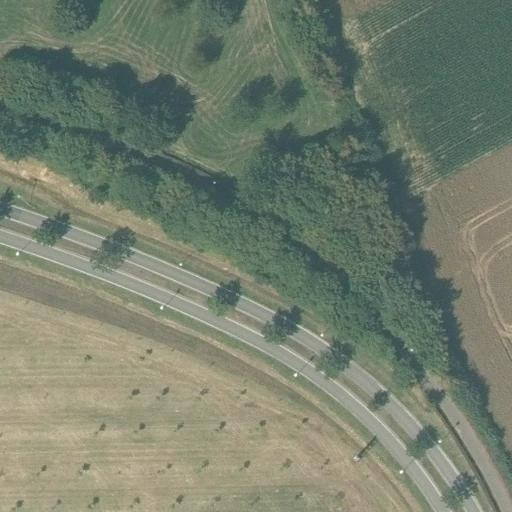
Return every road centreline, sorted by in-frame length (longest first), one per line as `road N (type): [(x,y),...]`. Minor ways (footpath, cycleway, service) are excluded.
road 1 (tertiary): [(472,511),(412,427),(324,350),(209,289),(0,212)]
road 2 (tertiary): [(0,239),(193,312),(315,377),(396,450),(440,511)]
